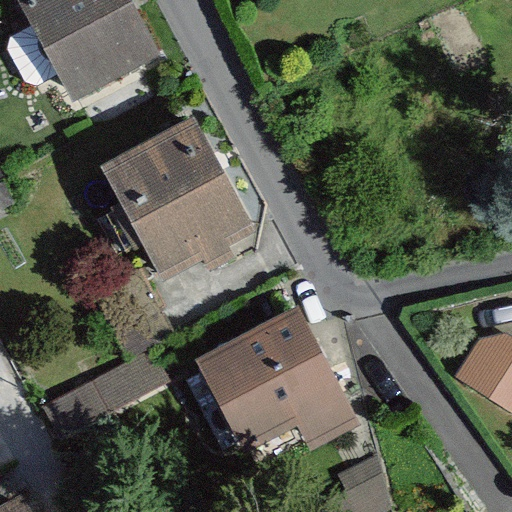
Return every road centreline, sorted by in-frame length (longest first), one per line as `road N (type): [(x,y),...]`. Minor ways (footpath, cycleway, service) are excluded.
road 1 (residential): [(180,0),(336,292),(367,300),(511,267)]
road 2 (residential): [(61,511),(0,399)]
